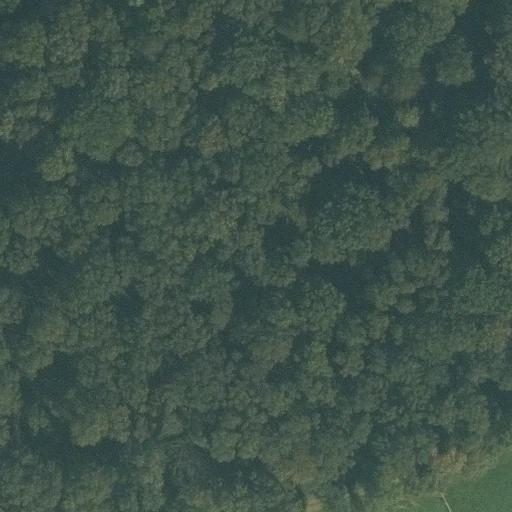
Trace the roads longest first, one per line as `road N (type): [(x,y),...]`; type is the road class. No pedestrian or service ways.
road 1 (tertiary): [(256,0),(511,189)]
road 2 (track): [(273,511),(511,425)]
